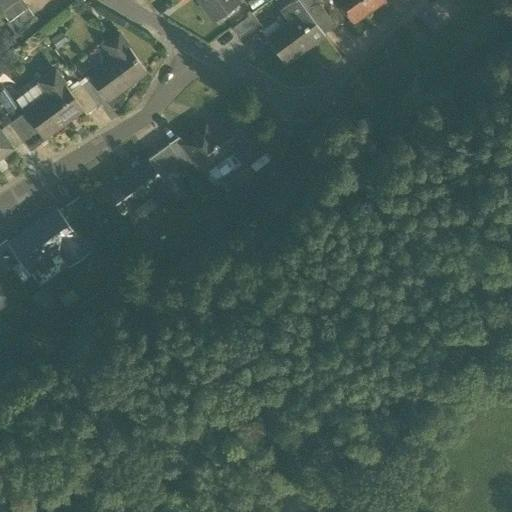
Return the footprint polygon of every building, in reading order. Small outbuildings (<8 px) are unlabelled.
[(0,0),(0,9),(13,0),(0,0)] [(22,0),(13,0),(0,9),(0,10),(7,20),(26,5),(22,0)] [(198,0),(213,20),(238,2),(236,0),(198,0)] [(299,0),(292,0),(281,8),(290,21),(265,38),(283,63),(323,34),(307,11),(299,0)] [(336,0),(352,20),(379,0),(336,0)] [(333,27),(317,4),(307,11),(323,34),(333,27)] [(26,5),(7,20),(14,30),(33,15),(26,5)] [(252,16),(232,31),(239,39),(259,24),(252,16)] [(113,56),(87,75),(90,78),(106,99),(144,70),(117,34),(104,44),(113,56)] [(69,92),(53,71),(39,82),(49,95),(24,113),(42,136),(43,135),(80,109),(80,108),(69,92)] [(106,99),(90,78),(79,85),(96,107),(106,99)] [(39,82),(15,100),(24,113),(49,95),(39,82)] [(96,107),(79,85),(69,92),(80,108),(80,109),(85,115),(96,107)] [(42,136),(24,113),(9,123),(22,142),(28,150),(45,138),(43,135),(42,136)] [(183,144),(182,145),(193,161),(201,171),(231,149),(243,164),(261,151),(235,116),(209,135),(204,128),(183,144)] [(22,142),(9,123),(0,130),(0,131),(12,149),(22,142)] [(0,156),(10,149),(0,134),(0,156)] [(183,144),(177,137),(167,145),(182,165),(184,168),(193,161),(182,145),(183,144)] [(167,145),(147,160),(161,179),(182,165),(167,145)] [(231,149),(201,171),(212,187),(243,164),(231,149)] [(147,159),(104,191),(123,217),(151,196),(160,208),(175,197),(161,179),(147,160),(147,159)] [(32,231),(30,228),(8,244),(19,260),(27,271),(58,249),(69,265),(87,252),(59,212),(32,231)] [(8,244),(5,240),(0,243),(0,253),(10,267),(19,260),(8,244)] [(58,249),(27,271),(38,287),(69,265),(58,249)] [(0,273),(10,267),(0,253),(0,273)] [(0,304),(13,295),(0,276),(0,304)]
